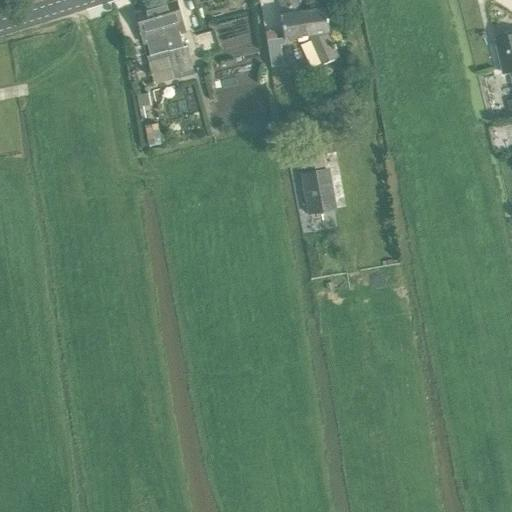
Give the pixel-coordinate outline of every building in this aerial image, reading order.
[(300,13),(294,0),(278,0),(286,15),(280,16),(284,41),(297,39),(308,37),(321,65),(338,56),(328,34),(329,34),(325,9),(300,13)] [(182,47),(179,35),(185,33),(176,2),(155,7),(175,78),(177,77),(178,79),(193,75),(186,46),(182,47)] [(175,78),(155,7),(135,12),(143,43),(145,43),(149,57),(146,58),(153,83),(175,78)] [(511,37),(496,41),(504,74),(511,71),(511,37)] [(307,217),(337,211),(329,170),(299,175),(307,217)]
